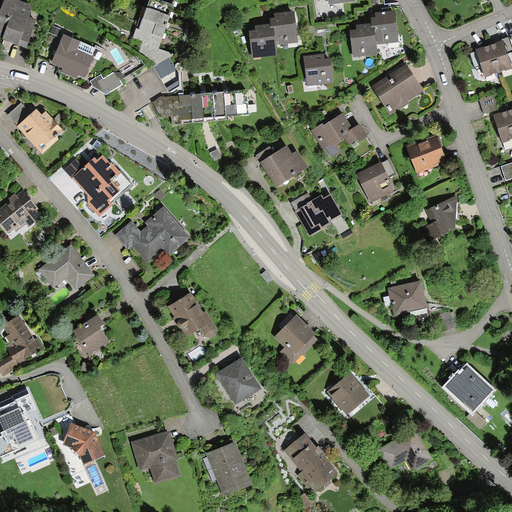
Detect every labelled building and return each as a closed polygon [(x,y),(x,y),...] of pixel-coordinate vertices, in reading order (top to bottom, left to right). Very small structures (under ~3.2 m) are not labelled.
[(0,4),(0,34),(2,35),(0,38),(25,47),(36,18),(28,15),(32,5),(17,0),(2,0),(1,5),(0,4)] [(137,40),(134,49),(154,67),(169,58),(175,54),(158,48),(163,35),(166,25),(170,14),(174,4),(174,0),(149,0),(139,29),(136,28),(133,38),(137,40)] [(371,18),(372,23),(375,44),(396,41),(392,9),(374,12),(375,17),(371,18)] [(270,18),(270,24),(271,28),(274,27),(276,45),(298,43),(294,11),(275,13),(275,17),(270,18)] [(375,44),(372,23),(355,25),(356,31),(350,31),(353,56),(376,53),(375,44)] [(256,30),(251,31),(253,56),(277,54),(276,45),(274,27),(271,28),(270,24),(256,25),(256,30)] [(96,49),(63,34),(50,62),(63,67),(61,72),(76,79),(78,76),(83,78),(96,49)] [(482,46),(475,48),(485,77),(511,67),(511,66),(503,39),(497,41),(482,46)] [(322,53),(303,56),(307,85),(333,81),(330,59),(323,60),(322,53)] [(169,58),(154,67),(170,92),(180,86),(178,74),(169,58)] [(406,64),(373,86),(391,114),(408,102),(406,100),(423,89),(406,64)] [(93,85),(92,86),(106,95),(123,84),(120,81),(124,78),(121,73),(113,72),(104,78),(101,74),(90,81),(93,85)] [(164,97),(164,95),(153,102),(161,117),(172,116),(173,124),(182,124),(182,120),(249,115),(247,90),(227,92),(216,92),(204,93),(194,94),(182,95),(164,97)] [(493,96),(478,100),(483,114),(497,109),(493,96)] [(18,126),(32,113),(22,102),(8,115),(18,126)] [(511,137),(511,108),(500,112),(493,114),(502,141),(511,137)] [(18,126),(17,127),(42,155),(59,139),(56,136),(62,131),(45,112),(41,115),(36,109),(32,113),(18,126)] [(321,122),(309,130),(324,151),(343,139),(347,144),(355,139),(356,142),(367,135),(358,122),(352,127),(342,112),(323,124),(321,122)] [(436,134),(406,145),(417,173),(447,161),(436,134)] [(286,146),(259,163),(275,187),(307,167),(297,151),(292,154),(286,146)] [(218,149),(211,153),(214,160),(222,156),(218,149)] [(76,158),(64,170),(88,195),(89,205),(100,217),(113,204),(112,203),(132,185),(112,163),(111,163),(103,155),(98,160),(95,157),(84,167),(76,158)] [(383,163),(390,177),(397,174),(391,160),(383,163)] [(381,161),(355,174),(370,203),(395,191),(381,161)] [(511,162),(500,167),(504,180),(511,178),(511,162)] [(9,199),(0,206),(0,224),(7,233),(23,220),(28,226),(40,216),(34,209),(36,208),(22,189),(14,195),(13,193),(8,197),(9,199)] [(307,193),(290,204),(309,236),(331,223),(330,220),(342,212),(330,194),(323,198),(321,195),(312,201),(307,193)] [(456,229),(458,196),(424,211),(429,223),(423,226),(429,241),(456,229)] [(130,221),(114,235),(127,249),(131,245),(148,263),(163,250),(168,255),(189,237),(162,207),(144,222),(147,225),(139,232),(130,221)] [(70,245),(38,269),(52,287),(66,276),(76,289),(94,275),(70,245)] [(272,279),(264,271),(260,275),(268,283),(272,279)] [(420,280),(388,288),(394,315),(427,307),(420,280)] [(177,327),(180,328),(186,337),(193,332),(201,346),(212,339),(216,336),(216,328),(205,310),(202,312),(200,309),(199,309),(190,292),(167,306),(174,319),(175,322),(176,325),(177,327)] [(97,313),(72,329),(88,354),(108,340),(98,325),(103,322),(97,313)] [(34,339),(17,314),(0,325),(0,336),(12,354),(0,361),(0,374),(1,376),(43,349),(35,338),(34,339)] [(295,315),(275,336),(285,345),(279,352),(292,364),(317,338),(313,334),(314,333),(295,315)] [(261,387),(241,357),(215,373),(234,404),(261,387)] [(457,374),(446,386),(473,411),(493,390),(468,367),(459,376),(457,374)] [(325,391),(345,414),(368,395),(349,372),(325,391)] [(27,387),(0,398),(0,428),(2,432),(0,433),(0,458),(0,459),(42,441),(29,412),(37,409),(27,387)] [(70,423),(61,444),(70,447),(78,454),(83,464),(103,455),(93,432),(70,423)] [(139,470),(148,467),(154,484),(180,475),(174,458),(177,457),(168,429),(130,442),(139,470)] [(432,458),(426,447),(415,429),(379,451),(390,470),(405,461),(411,471),(432,458)] [(303,434),(283,451),(300,471),(296,475),(313,494),(337,472),(303,434)] [(251,482),(234,441),(205,453),(222,494),(251,482)]
